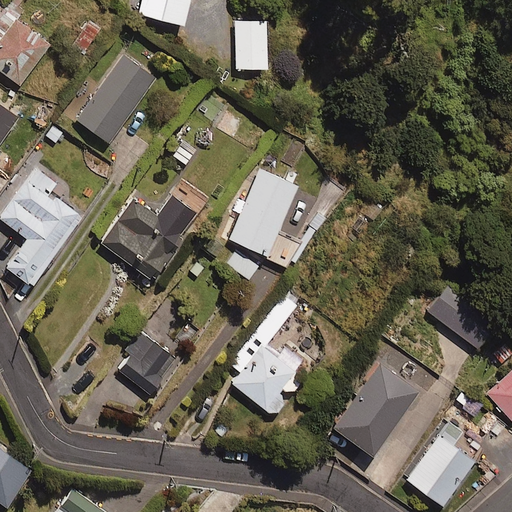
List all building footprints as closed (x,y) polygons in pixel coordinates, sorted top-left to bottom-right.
[(184,0),(138,0),(136,13),(179,23),(184,0)] [(50,40),(16,16),(0,38),(0,67),(20,82),(50,40)] [(261,18),(231,19),(233,67),(263,65),(261,18)] [(155,74),(121,50),(93,90),(91,88),(73,115),(109,140),(155,74)] [(0,138),(18,112),(0,99),(0,138)] [(195,147),(182,140),(173,155),(186,163),(195,147)] [(298,183),(260,165),(228,236),(234,238),(223,264),(250,276),(261,252),(288,264),(299,239),(277,230),(298,183)] [(56,181),(35,166),(0,215),(0,216),(27,236),(7,264),(32,282),(82,213),(49,190),(56,181)] [(197,209),(173,192),(158,214),(133,197),(102,241),(151,275),(197,209)] [(495,320),(447,282),(425,310),(473,347),(495,320)] [(301,296),(289,287),(228,363),(239,372),(230,382),(270,414),(298,379),(289,372),(300,359),(282,345),(276,353),(264,343),(301,296)] [(176,356),(144,334),(120,370),(151,391),(176,356)] [(413,390),(374,362),(329,426),(368,454),(413,390)] [(511,365),(484,392),(511,421),(511,420),(511,365)] [(459,431),(446,421),(404,479),(438,504),(471,459),(450,443),(459,431)] [(0,497),(6,502),(31,467),(0,444),(0,497)] [(106,511),(72,489),(56,511),(106,511)]
